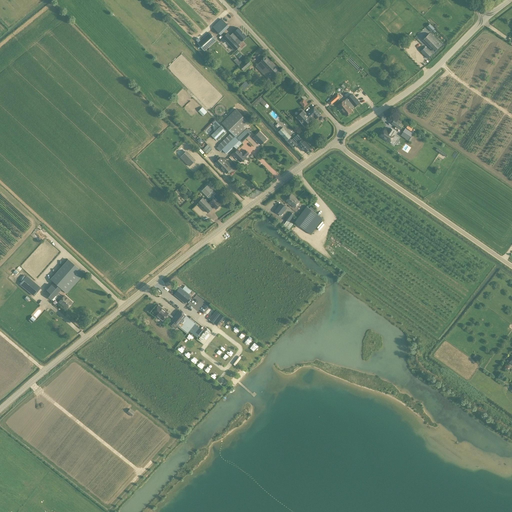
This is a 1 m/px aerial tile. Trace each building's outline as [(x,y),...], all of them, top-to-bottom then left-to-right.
[(213,28),(214,29),(220,35),(229,26),(221,19),(213,28)] [(235,41),(239,38),(242,42),(247,37),(238,28),(231,35),(230,36),(235,41)] [(216,41),(209,32),(197,43),(204,52),(216,41)] [(227,34),(221,40),(223,43),(225,40),(235,51),(240,47),(235,41),(230,36),(227,34)] [(429,34),(423,40),(430,47),(434,52),(441,46),(429,34)] [(432,54),(428,50),(425,47),(420,52),(427,59),(428,59),(432,54)] [(279,71),(280,70),(266,56),(256,66),(270,81),(272,78),(279,71)] [(251,64),(247,60),(240,67),(243,71),(251,64)] [(244,92),(251,85),(247,81),(240,87),(244,92)] [(336,87),(325,98),(328,101),(338,92),(337,91),(338,89),(336,87)] [(340,97),(337,94),(328,102),(331,105),(340,97)] [(261,96),(254,104),(256,106),(260,101),(264,105),(267,102),(261,96)] [(346,116),(353,111),(344,101),(338,106),(346,116)] [(203,116),(207,112),(203,106),(198,111),(203,116)] [(317,118),(321,115),(316,109),(314,107),(306,115),(303,111),(296,118),(300,121),(302,123),(301,124),(305,128),(308,125),(307,124),(311,120),(309,118),(313,115),(317,118)] [(218,146),(226,155),(234,147),(236,149),(246,139),(251,134),(245,129),(250,124),(242,116),(236,109),(222,123),(228,130),(231,133),(230,133),(218,146)] [(396,117),(392,124),(400,129),(404,123),(396,117)] [(226,131),(221,126),(212,136),(217,141),(226,131)] [(291,137),(283,128),(278,132),(280,134),(286,141),(291,137)] [(381,134),(380,136),(389,142),(394,135),(393,135),(396,132),(391,128),(389,132),(385,129),(384,131),(383,131),(381,134)] [(410,131),(405,128),(401,135),(405,138),(410,131)] [(267,139),(260,131),(253,138),(261,146),(267,139)] [(297,145),(298,144),(299,146),(305,152),(310,148),(304,141),(304,142),(302,140),(302,139),(298,134),(292,140),(297,145)] [(207,145),(203,149),(207,153),(211,149),(207,145)] [(445,157),(447,155),(437,148),(435,150),(445,157)] [(241,162),(246,157),(249,154),(246,150),(242,154),(238,150),(233,155),(241,162)] [(195,161),(185,151),(180,157),(189,166),(195,161)] [(233,167),(228,161),(226,163),(223,161),(224,160),(221,157),(221,158),(219,156),(214,161),(216,163),(218,165),(226,174),(231,169),(233,167)] [(210,193),(207,196),(209,199),(211,201),(209,203),(216,210),(217,209),(218,208),(218,207),(221,204),(215,198),(213,196),(216,193),(213,191),(216,188),(210,183),(205,188),(210,193)] [(257,196),(261,192),(257,188),(251,196),(253,197),(255,194),(257,196)] [(299,201),(291,195),(286,201),(294,207),(299,201)] [(203,198),(198,203),(208,213),(213,208),(203,198)] [(281,216),(287,209),(281,204),(275,211),(281,216)] [(323,219),(307,207),(295,222),(310,235),(323,219)] [(285,219),(287,221),(283,226),(289,230),(293,225),(289,222),(294,215),(290,212),(290,213),(285,219)] [(354,233),(344,227),(340,233),(347,238),(349,236),(351,237),(354,233)] [(56,296),(60,300),(58,302),(66,309),(72,303),(64,296),(62,298),(58,293),(61,289),(66,294),(84,274),(68,259),(50,279),(53,282),(43,293),(51,301),(56,296)] [(33,296),(40,287),(27,276),(20,285),(33,296)] [(173,297),(182,305),(187,298),(178,291),(173,297)] [(33,315),(37,318),(44,309),(40,306),(33,315)] [(163,321),(168,314),(159,306),(153,313),(163,321)] [(210,306),(203,316),(206,319),(207,318),(212,322),(219,313),(210,306)] [(180,311),(172,320),(178,325),(177,326),(188,334),(196,323),(186,316),(180,311)] [(213,322),(217,325),(224,317),(220,314),(213,322)] [(210,333),(207,330),(199,340),(203,342),(210,333)]
